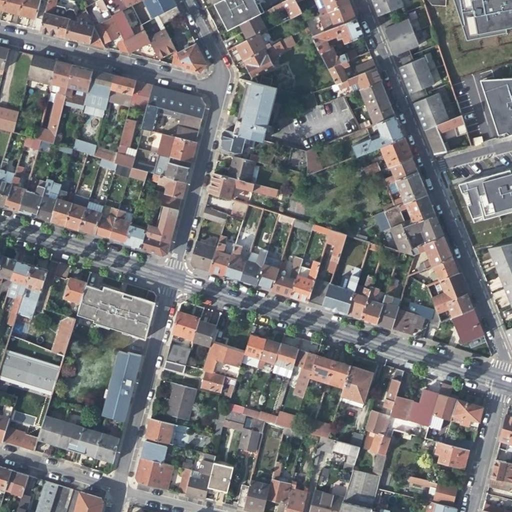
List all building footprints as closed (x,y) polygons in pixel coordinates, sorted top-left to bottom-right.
[(22,0),(4,0),(2,10),(13,13),(19,14),(22,0)] [(47,1),(42,0),(22,0),(19,14),(29,17),(42,21),(47,1)] [(47,0),(47,1),(42,21),(39,31),(52,34),(65,38),(69,19),(70,19),(53,14),(56,0),(47,0)] [(103,10),(106,8),(101,0),(98,0),(84,7),(94,26),(106,48),(109,49),(106,42),(112,39),(117,37),(108,19),(98,25),(92,12),(102,10),(103,10)] [(110,16),(140,0),(101,0),(106,8),(110,16)] [(172,0),(156,0),(153,2),(152,0),(143,0),(153,18),(157,16),(159,15),(176,6),(172,0)] [(219,0),(214,3),(215,6),(219,14),(223,23),(227,30),(237,25),(239,24),(257,14),(260,13),(257,6),(253,0),(219,0)] [(276,24),(296,13),(300,11),(295,1),(294,0),(283,0),(263,11),(260,13),(262,17),(283,7),(286,13),(274,19),(276,24)] [(318,9),(319,14),(349,3),(347,0),(322,0),(325,6),(318,9)] [(402,7),(399,0),(378,0),(373,2),(379,17),(402,7)] [(511,31),(511,0),(453,0),(466,41),(511,31)] [(317,15),(323,31),(355,19),(353,13),(349,3),(319,14),(317,15)] [(162,24),(180,15),(176,6),(159,15),(157,16),(161,22),(162,24)] [(306,24),(300,11),(296,13),(302,27),(306,24)] [(241,33),(245,40),(258,34),(265,30),(257,14),(239,24),(237,25),(241,33)] [(143,31),(161,22),(157,16),(153,18),(140,25),(143,31)] [(82,42),(106,48),(94,26),(86,24),(86,23),(78,20),(78,22),(69,19),(65,38),(82,42)] [(359,29),(355,19),(323,31),(318,32),(312,34),(320,51),(329,48),(324,37),(326,36),(329,37),(337,34),(338,38),(342,37),(344,42),(362,36),(359,29)] [(388,40),(389,43),(412,33),(407,20),(384,29),(387,37),(388,40)] [(143,31),(147,39),(165,30),(162,24),(161,22),(143,31)] [(139,47),(149,42),(147,39),(143,31),(140,25),(120,35),(122,39),(129,53),(139,47)] [(265,30),(258,34),(263,44),(268,42),(272,40),(266,29),(265,30)] [(175,66),(184,68),(177,53),(169,39),(165,30),(147,39),(149,42),(157,59),(165,55),(171,52),(173,57),(175,66)] [(418,46),(412,33),(389,43),(391,46),(391,48),(394,56),(418,46)] [(239,51),(243,59),(265,47),(269,44),(268,42),(263,44),(258,34),(245,40),(236,45),(239,51)] [(129,54),(129,53),(122,39),(117,41),(116,44),(120,52),(129,54)] [(278,40),(272,43),(265,47),(243,59),(246,65),(252,75),(272,65),(269,59),(284,51),(278,40)] [(195,44),(177,53),(184,68),(200,72),(205,64),(200,54),(195,44)] [(360,54),(357,48),(338,55),(338,57),(334,56),(334,54),(331,47),(329,48),(320,51),(327,66),(345,59),(360,54)] [(50,84),(50,83),(56,61),(45,58),(32,54),(26,78),(50,84)] [(349,70),(345,59),(327,66),(336,82),(375,67),(372,60),(368,61),(353,67),(353,68),(349,70)] [(401,73),(405,82),(428,72),(423,59),(403,68),(400,69),(401,73)] [(39,127),(36,138),(40,139),(49,142),(51,142),(54,133),(62,103),(63,100),(72,65),(64,63),(56,61),(50,83),(59,85),(57,93),(58,93),(48,129),(39,127)] [(86,94),(86,92),(92,70),(83,67),(72,65),(63,100),(82,107),(86,94)] [(349,84),(353,91),(360,89),(380,81),(378,74),(375,67),(336,82),(333,84),(335,88),(338,87),(339,88),(349,84)] [(107,99),(110,89),(114,75),(103,73),(92,70),(86,92),(86,94),(107,99)] [(434,85),(428,72),(405,82),(408,89),(409,92),(410,95),(413,94),(424,89),(434,85)] [(122,101),(129,103),(134,81),(125,78),(114,75),(110,89),(125,93),(122,101)] [(260,75),(258,82),(270,85),(272,78),(260,75)] [(511,134),(511,77),(479,79),(499,138),(511,134)] [(241,108),(235,132),(244,135),(264,140),(267,132),(271,133),(273,126),(269,125),(279,88),(270,85),(258,82),(248,80),(246,86),(241,108)] [(128,106),(145,111),(147,104),(152,85),(144,83),(134,81),(129,103),(128,106)] [(374,125),(376,124),(395,116),(387,98),(380,81),(360,89),(374,125)] [(152,85),(147,104),(202,118),(205,106),(200,97),(177,91),(152,85)] [(348,107),(342,95),(336,98),(341,110),(348,107)] [(419,116),(443,108),(437,95),(414,104),(416,109),(419,116)] [(63,100),(62,103),(82,109),(82,107),(63,100)] [(180,127),(178,137),(196,141),(200,126),(202,118),(147,104),(145,111),(140,127),(149,129),(152,130),(156,114),(182,121),(181,124),(196,127),(195,131),(180,127)] [(0,106),(0,128),(11,132),(17,110),(6,108),(0,106)] [(448,121),(443,108),(419,116),(422,124),(424,130),(448,121)] [(467,131),(462,115),(448,121),(424,130),(429,141),(434,154),(445,151),(450,150),(444,135),(447,133),(445,129),(454,126),(457,134),(467,131)] [(355,156),(380,146),(403,137),(398,126),(395,116),(376,124),(380,134),(379,136),(372,139),(371,137),(352,145),(355,156)] [(125,118),(116,152),(114,160),(116,161),(130,165),(132,159),(135,148),(125,146),(127,145),(134,121),(125,118)] [(144,150),(149,129),(140,127),(135,148),(144,150)] [(239,157),(244,135),(235,132),(224,129),(221,138),(218,152),(233,156),(239,157)] [(60,135),(54,133),(51,142),(56,144),(57,144),(60,135)] [(37,149),(37,148),(40,139),(36,138),(26,135),(23,145),(37,149)] [(175,136),(169,156),(190,162),(193,153),(196,141),(178,137),(175,136)] [(380,146),(388,166),(411,157),(407,147),(403,137),(380,146)] [(71,148),(93,154),(95,146),(95,144),(74,138),(71,148)] [(47,150),(49,142),(40,139),(37,148),(47,150)] [(56,144),(55,149),(70,153),(71,148),(57,144),(56,144)] [(116,152),(95,146),(93,154),(100,156),(114,160),(116,152)] [(313,149),(306,152),(306,174),(307,175),(320,169),(313,149)] [(114,168),(116,161),(114,160),(100,156),(98,163),(114,168)] [(152,165),(132,159),(130,165),(146,169),(151,171),(185,181),(189,168),(190,162),(169,156),(166,166),(153,163),(152,165)] [(249,182),(254,161),(248,160),(239,157),(233,156),(230,166),(227,176),(249,182)] [(387,185),(396,182),(417,172),(414,164),(411,157),(388,166),(380,170),(385,182),(387,185)] [(2,161),(0,168),(0,204),(4,206),(11,184),(3,181),(6,170),(4,170),(6,163),(2,161)] [(127,166),(116,162),(114,170),(125,173),(127,166)] [(363,168),(366,175),(372,173),(380,170),(377,162),(363,168)] [(143,178),(146,169),(130,165),(128,174),(143,178)] [(353,172),(356,179),(366,175),(363,168),(353,172)] [(511,210),(511,169),(458,184),(466,202),(474,220),(511,210)] [(16,170),(11,184),(4,206),(12,208),(19,210),(25,189),(26,184),(23,183),(22,187),(17,186),(22,171),(16,170)] [(378,185),(385,182),(380,170),(372,173),(378,185)] [(166,188),(162,205),(178,209),(182,193),(185,181),(151,171),(150,178),(164,183),(166,188)] [(402,197),(393,201),(394,201),(396,206),(426,194),(421,182),(417,172),(396,182),(402,197)] [(274,197),(276,190),(271,188),(249,182),(227,176),(213,173),(210,181),(208,192),(230,199),(233,186),(274,197)] [(46,178),(46,181),(36,216),(43,218),(50,220),(57,196),(59,189),(61,184),(52,182),(53,181),(46,178)] [(35,192),(25,189),(19,210),(27,213),(36,216),(46,181),(39,179),(35,192)] [(81,206),(71,203),(65,225),(71,227),(79,229),(88,200),(92,185),(88,184),(81,206)] [(63,200),(66,191),(59,189),(57,196),(50,220),(58,223),(65,225),(71,203),(63,200)] [(74,193),(66,191),(63,200),(71,203),(74,193)] [(375,218),(378,217),(383,230),(390,227),(394,234),(400,252),(414,256),(415,255),(413,252),(411,247),(407,235),(403,227),(434,214),(430,204),(426,194),(396,206),(384,211),(374,215),(375,218)] [(103,205),(88,200),(79,229),(88,232),(95,234),(103,205)] [(235,200),(230,215),(242,219),(247,204),(235,200)] [(394,201),(382,206),(384,211),(396,206),(394,201)] [(118,207),(104,203),(103,205),(95,234),(101,236),(109,239),(118,210),(118,207)] [(144,235),(170,242),(174,225),(178,209),(162,205),(156,227),(147,224),(146,229),(144,235)] [(223,224),(227,214),(204,207),(201,217),(223,224)] [(123,220),(125,212),(118,210),(109,239),(115,241),(125,244),(130,224),(131,223),(123,220)] [(133,214),(125,212),(123,220),(131,223),(133,214)] [(277,220),(292,225),(294,219),(279,214),(277,220)] [(423,229),(428,241),(443,236),(438,225),(434,214),(403,227),(407,235),(423,229)] [(311,232),(312,229),(314,225),(294,219),(292,225),(292,226),(311,232)] [(146,229),(130,224),(125,244),(132,246),(141,249),(144,235),(146,229)] [(240,224),(231,253),(224,276),(231,278),(240,281),(248,256),(242,254),(244,247),(240,245),(246,226),(240,224)] [(312,229),(329,235),(331,230),(314,225),(312,229)] [(334,273),(343,248),(347,235),(335,231),(331,230),(329,235),(327,242),(335,245),(337,248),(335,249),(327,271),(334,273)] [(349,231),(348,236),(367,241),(368,237),(349,231)] [(220,233),(215,248),(208,271),(216,273),(224,276),(231,253),(229,252),(228,254),(222,252),(227,235),(220,233)] [(170,242),(144,235),(141,249),(154,253),(163,256),(167,254),(170,242)] [(362,254),(367,241),(348,236),(347,235),(343,248),(362,254)] [(426,268),(434,265),(452,258),(448,247),(443,236),(428,241),(411,247),(413,252),(418,250),(419,252),(425,250),(429,260),(423,262),(426,268)] [(215,248),(195,242),(190,261),(193,266),(197,267),(208,271),(215,248)] [(383,252),(385,247),(370,243),(369,248),(383,252)] [(492,258),(497,269),(511,262),(511,243),(488,248),(492,258)] [(248,255),(248,256),(240,281),(248,283),(256,286),(262,264),(267,250),(262,249),(258,258),(248,255)] [(0,285),(8,287),(10,280),(16,260),(9,258),(2,256),(0,263),(0,285)] [(281,271),(278,270),(271,290),(278,293),(289,296),(296,275),(302,259),(294,257),(291,267),(292,268),(289,277),(280,274),(281,271)] [(434,265),(439,279),(458,272),(454,263),(452,258),(434,265)] [(9,313),(15,314),(21,296),(22,293),(31,265),(24,263),(16,260),(10,280),(19,283),(9,313)] [(307,278),(296,275),(289,296),(297,299),(307,302),(314,278),(320,262),(313,260),(307,278)] [(65,278),(69,265),(58,262),(54,275),(65,278)] [(511,284),(511,262),(497,269),(500,277),(504,287),(511,284)] [(278,269),(262,264),(256,286),(264,288),(271,290),(278,270),(278,269)] [(331,283),(330,283),(322,307),(333,310),(346,314),(354,291),(363,265),(359,264),(358,267),(355,267),(353,274),(348,288),(331,283)] [(411,264),(408,275),(417,271),(411,264)] [(37,267),(31,265),(22,293),(36,297),(38,291),(39,292),(46,270),(40,268),(37,267)] [(429,290),(435,305),(466,293),(462,282),(458,272),(439,279),(444,291),(435,295),(433,289),(429,290)] [(362,294),(354,291),(346,314),(352,316),(360,319),(373,282),(374,278),(368,276),(362,294)] [(66,316),(68,316),(74,318),(76,312),(79,304),(85,285),(85,282),(76,280),(70,278),(63,297),(71,300),(66,316)] [(330,283),(314,278),(307,302),(314,304),(322,307),(330,283)] [(379,284),(373,282),(360,319),(367,321),(375,323),(385,294),(377,291),(378,289),(377,289),(379,284)] [(390,282),(385,294),(375,323),(382,325),(391,328),(397,308),(400,299),(392,297),(396,283),(390,282)] [(103,287),(103,286),(102,286),(100,293),(97,292),(98,289),(85,285),(76,312),(90,317),(89,320),(92,321),(103,287)] [(117,291),(103,286),(103,287),(92,321),(142,336),(145,327),(153,302),(143,299),(131,295),(130,298),(121,295),(116,294),(117,291)] [(449,306),(453,316),(473,309),(469,301),(466,293),(435,305),(435,306),(437,311),(449,306)] [(25,297),(21,296),(15,314),(8,337),(0,362),(0,392),(5,394),(29,319),(28,318),(31,310),(29,307),(25,306),(27,300),(25,297)] [(405,311),(397,308),(391,328),(404,332),(411,335),(414,324),(423,326),(425,317),(415,314),(418,306),(408,302),(405,311)] [(438,330),(441,321),(438,315),(437,311),(435,306),(428,327),(438,330)] [(474,314),(473,309),(453,316),(452,317),(455,324),(462,343),(483,334),(474,314)] [(172,333),(192,339),(198,321),(199,318),(177,311),(172,333)] [(446,312),(438,315),(441,321),(449,318),(446,312)] [(25,434),(6,427),(1,441),(32,451),(36,439),(39,430),(43,417),(69,335),(74,318),(68,316),(61,320),(25,434)] [(205,323),(198,321),(192,339),(192,341),(209,346),(210,343),(215,326),(205,323)] [(256,367),(259,359),(265,339),(258,337),(249,335),(243,354),(241,362),(256,367)] [(259,359),(274,364),(280,344),(272,342),(265,339),(259,359)] [(169,343),(165,360),(184,366),(185,366),(190,349),(176,345),(169,343)] [(226,348),(210,343),(209,346),(201,370),(212,373),(216,361),(239,368),(241,362),(243,354),(226,348)] [(288,347),(280,344),(274,364),(274,365),(291,370),(297,350),(288,347)] [(126,353),(125,353),(117,350),(100,415),(106,417),(123,420),(132,385),(140,354),(127,351),(126,353)] [(305,393),(309,377),(311,371),(310,371),(314,355),(307,353),(299,350),(294,366),(302,369),(296,390),(305,393)] [(309,377),(326,382),(332,361),(325,359),(316,356),(311,371),(309,377)] [(184,366),(165,360),(163,368),(182,373),(184,366)] [(326,382),(343,388),(349,366),(341,364),(332,361),(326,382)] [(360,370),(349,366),(343,388),(339,401),(360,408),(371,373),(360,370)] [(383,407),(391,409),(395,397),(403,371),(396,369),(393,376),(392,380),(391,380),(383,407)] [(226,397),(229,398),(235,381),(204,373),(202,379),(200,387),(219,393),(222,383),(230,385),(226,397)] [(195,389),(170,382),(168,389),(172,390),(170,398),(165,414),(186,420),(195,389)] [(449,395),(451,386),(448,385),(441,383),(438,394),(431,415),(451,420),(457,400),(448,397),(449,395)] [(406,400),(395,397),(391,409),(389,415),(395,417),(394,422),(392,431),(406,434),(407,429),(410,420),(428,426),(431,415),(438,394),(433,393),(423,390),(419,404),(406,400)] [(467,403),(457,400),(451,420),(459,422),(459,424),(468,426),(469,425),(477,427),(482,408),(467,403)] [(4,404),(0,416),(9,418),(12,409),(13,407),(4,404)] [(223,419),(243,424),(246,414),(241,413),(226,409),(225,412),(223,419)] [(219,436),(221,425),(223,419),(225,412),(220,410),(213,434),(219,436)] [(370,451),(377,453),(378,453),(383,437),(388,421),(389,416),(370,411),(364,430),(375,434),(370,451)] [(276,418),(259,413),(258,414),(257,418),(264,420),(274,423),(276,418)] [(0,415),(0,441),(1,441),(6,427),(9,418),(0,416),(0,415)] [(511,452),(511,416),(506,415),(497,448),(511,452)] [(260,433),(264,420),(257,418),(251,416),(251,418),(246,416),(238,447),(254,451),(258,433),(260,433)] [(44,442),(55,445),(62,422),(43,417),(39,430),(36,439),(44,442)] [(281,425),(284,426),(294,429),(296,420),(284,417),(281,425)] [(175,424),(150,418),(147,428),(145,438),(167,443),(170,444),(175,424)] [(241,431),(243,424),(223,419),(221,425),(241,431)] [(310,434),(320,437),(327,439),(331,425),(314,420),(310,434)] [(82,428),(62,422),(55,445),(65,448),(74,451),(82,428)] [(304,432),(294,429),(284,426),(282,433),(302,439),(304,432)] [(189,428),(187,427),(186,431),(189,431),(185,445),(202,449),(206,434),(189,429),(189,428)] [(82,453),(94,457),(101,434),(82,428),(74,451),(82,453)] [(406,434),(424,438),(425,434),(412,430),(407,429),(406,434)] [(426,431),(425,434),(424,438),(436,442),(443,443),(445,436),(426,431)] [(352,433),(348,445),(358,448),(362,436),(352,433)] [(119,439),(101,434),(94,457),(103,459),(113,462),(119,439)] [(473,443),(445,436),(443,443),(468,449),(471,450),(473,443)] [(353,466),(358,448),(348,445),(327,439),(320,437),(313,464),(317,465),(321,451),(330,454),(331,451),(334,452),(347,456),(344,464),(353,466)] [(390,439),(383,437),(378,453),(385,455),(386,451),(390,439)] [(162,463),(167,443),(145,438),(142,447),(140,457),(162,463)] [(466,458),(468,449),(443,443),(436,442),(434,452),(440,454),(438,462),(463,467),(466,458)] [(213,462),(215,456),(204,453),(202,459),(213,462)] [(381,470),(385,455),(378,453),(377,453),(373,468),(381,470)] [(172,465),(162,463),(140,457),(137,468),(135,478),(137,483),(166,490),(172,465)] [(511,463),(495,459),(493,465),(490,478),(501,481),(511,483),(511,463)] [(208,481),(206,487),(214,489),(226,492),(232,467),(212,462),(208,481)] [(0,488),(6,490),(7,486),(12,470),(0,466),(0,488)] [(182,468),(176,492),(184,494),(189,476),(191,470),(182,468)] [(273,469),(270,482),(266,499),(272,500),(282,503),(287,483),(276,480),(279,470),(273,469)] [(11,492),(22,496),(23,494),(29,476),(20,473),(12,470),(7,486),(13,487),(11,492)] [(351,470),(343,499),(338,511),(371,511),(377,489),(380,477),(351,470)] [(204,499),(206,487),(208,481),(189,476),(184,494),(186,495),(204,499)] [(250,477),(247,487),(242,508),(250,510),(256,511),(262,511),(266,499),(270,482),(250,477)] [(511,487),(511,483),(501,481),(490,478),(488,483),(488,486),(499,489),(500,485),(511,487)] [(456,489),(415,479),(414,484),(436,489),(433,500),(452,505),(453,499),(456,489)] [(301,511),(306,494),(302,493),(300,500),(294,499),(296,490),(294,489),(296,482),(291,480),(288,496),(289,496),(289,498),(285,511),(301,511)] [(50,511),(51,509),(59,485),(45,481),(35,511),(50,511)] [(235,506),(242,508),(247,487),(240,485),(236,500),(235,506)] [(393,493),(377,489),(371,511),(388,511),(389,511),(386,510),(384,511),(380,511),(384,497),(392,499),(393,493)] [(80,492),(74,511),(99,511),(102,503),(99,498),(80,492)] [(338,511),(343,499),(316,492),(310,511),(338,511)] [(25,511),(27,508),(30,496),(23,494),(22,496),(17,511),(25,511)] [(431,511),(434,504),(434,503),(427,502),(424,511),(431,511)] [(455,511),(456,509),(434,503),(434,504),(431,511),(455,511)]
